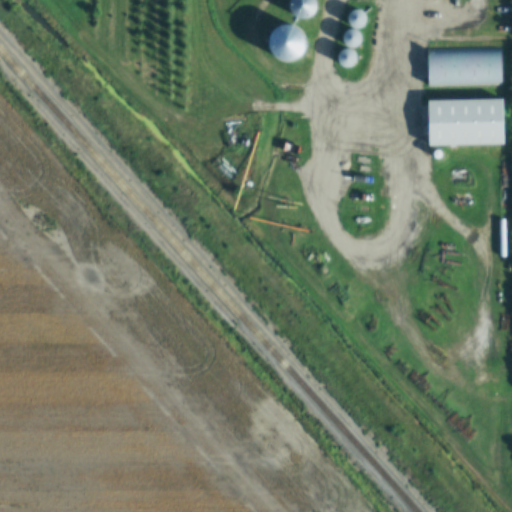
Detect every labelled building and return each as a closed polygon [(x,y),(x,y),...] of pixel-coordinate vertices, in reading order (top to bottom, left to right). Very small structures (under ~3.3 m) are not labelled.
[(314,6),(311,0),(289,0),(287,6),(291,15),(301,19),(310,15),(314,6)] [(362,19),(360,13),(353,10),(347,12),(344,19),(347,25),(353,28),(360,26),(362,19)] [(301,43),(296,31),(283,25),(271,31),(265,43),(271,56),(283,61),(296,56),(301,43)] [(358,39),(355,32),(349,29),(342,32),(339,39),(342,45),(348,48),(355,45),(358,39)] [(352,58),(350,52),(343,49),(337,52),(334,58),(337,65),(343,68),(350,65),(352,58)] [(423,51),(495,50),(495,85),(423,86),(423,51)] [(424,101),(498,100),(498,146),(424,147),(424,101)]
